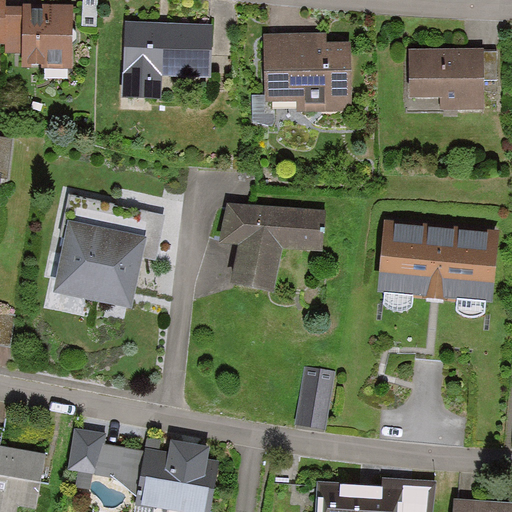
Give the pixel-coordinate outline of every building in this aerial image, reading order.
[(100,1),(83,0),(82,24),(98,25),(100,1)] [(0,43),(4,43),(4,52),(24,52),(24,66),(69,66),(69,49),(79,42),(77,35),(69,29),(69,9),(57,9),(28,9),(28,16),(22,16),(22,8),(8,8),(8,2),(0,1),(0,43)] [(213,27),(127,24),(125,97),(154,98),(155,73),(212,74),(213,27)] [(304,40),(269,39),(270,96),(301,97),(309,106),(350,106),(347,47),(305,48),(304,40)] [(483,50),(410,52),(411,98),(457,97),(457,110),(484,109),(485,81),(483,50)] [(498,81),(498,51),(483,50),(485,81),(498,81)] [(270,96),(252,95),(253,125),(271,127),(270,96)] [(0,177),(9,179),(13,141),(0,139),(0,177)] [(151,259),(160,213),(70,194),(60,246),(67,247),(58,290),(132,305),(142,257),(151,259)] [(328,213),(231,208),(224,239),(242,246),(233,284),(272,292),(283,245),(328,248),(328,213)] [(496,235),(390,226),(384,291),(491,301),(496,235)] [(17,315),(0,311),(0,342),(12,344),(17,315)] [(341,371),(308,366),(304,396),(337,401),(341,371)] [(146,451),(106,445),(108,434),(76,428),(71,468),(118,478),(137,494),(138,503),(152,505),(152,511),(210,511),(220,465),(208,462),(207,452),(174,444),(173,455),(161,452),(162,444),(147,441),(146,451)] [(49,454),(0,445),(0,511),(16,511),(18,505),(27,507),(32,482),(43,484),(49,454)] [(407,511),(408,492),(408,483),(386,480),(384,488),(322,484),(319,511),(407,511)] [(461,503),(457,503),(456,511),(511,511),(511,509),(461,507),(461,503)]
